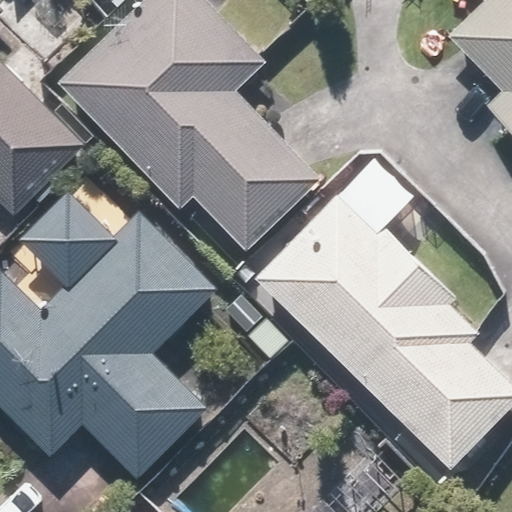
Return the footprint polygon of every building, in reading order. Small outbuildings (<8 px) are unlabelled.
[(0,0),(0,196),(21,217),(94,145),(0,50),(0,17),(9,8),(0,0)] [(147,0),(71,72),(188,198),(200,187),(249,240),(320,174),(245,93),(277,63),(218,0),(147,0)] [(511,0),(494,0),(464,31),(510,78),(487,101),(511,125),(511,0)] [(421,190),(382,151),(264,269),(456,463),(511,408),(511,373),(477,338),(485,329),(455,299),(462,293),(390,221),(421,190)] [(4,266),(0,270),(0,398),(57,454),(87,423),(143,477),(217,402),(163,350),(225,286),(146,209),(122,233),(76,189),(27,239),(72,284),(48,309),(4,266)]
